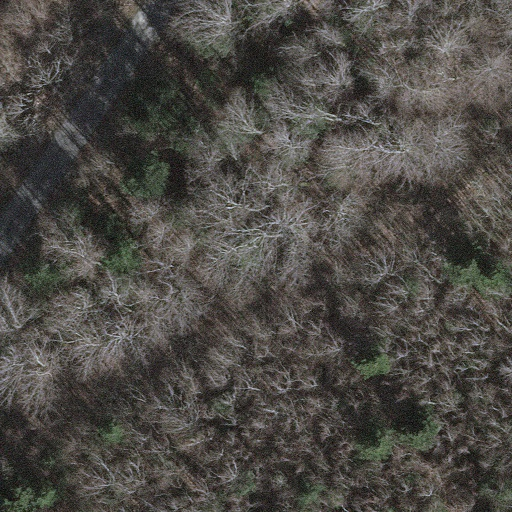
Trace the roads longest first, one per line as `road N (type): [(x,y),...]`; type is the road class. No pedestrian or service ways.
road 1 (track): [(0,428),(511,181)]
road 2 (track): [(156,0),(0,234)]
